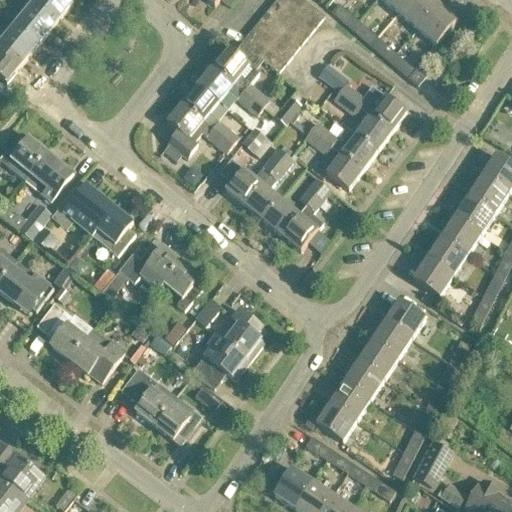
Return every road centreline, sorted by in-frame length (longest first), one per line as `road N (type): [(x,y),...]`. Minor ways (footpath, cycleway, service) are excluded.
road 1 (residential): [(320,323),(349,307),(511,62)]
road 2 (residential): [(320,323),(106,147)]
road 3 (residential): [(197,510),(165,500),(0,374)]
road 4 (residential): [(197,510),(218,499),(309,363),(320,323)]
road 5 (residential): [(106,147),(49,93),(121,0)]
road 6 (residential): [(106,147),(172,62),(170,37),(133,0)]
